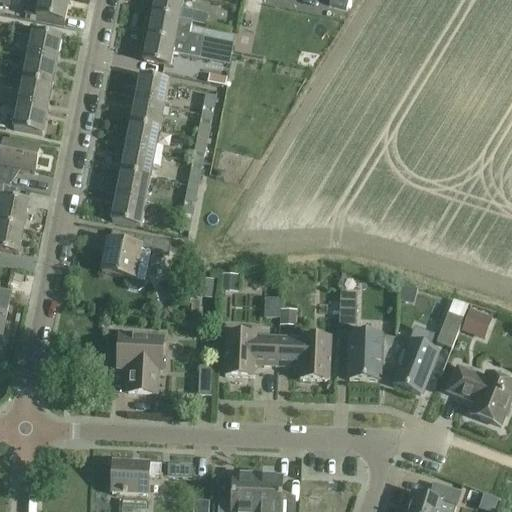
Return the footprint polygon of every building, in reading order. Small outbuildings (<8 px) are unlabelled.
[(65,25),(70,1),(65,0),(40,0),(36,20),(65,25)] [(156,0),(153,16),(180,21),(184,0),(156,0)] [(248,0),(246,10),(259,12),(261,0),(248,0)] [(348,0),(328,0),(325,10),(343,16),(348,0)] [(194,14),(192,24),(206,27),(209,16),(194,14)] [(153,16),(149,40),(201,50),(203,39),(189,37),(191,24),(180,22),(180,21),(153,16)] [(14,27),(12,37),(28,41),(30,31),(14,27)] [(33,35),(28,60),(57,66),(62,41),(33,35)] [(201,50),(149,40),(144,64),(171,69),(173,56),(211,63),(213,53),(201,50)] [(23,84),(52,90),(57,66),(28,60),(23,84)] [(209,77),(208,85),(224,88),(225,80),(209,77)] [(136,105),(165,111),(169,86),(140,80),(136,105)] [(23,84),(18,108),(47,114),(52,90),(23,84)] [(203,110),(213,111),(216,98),(206,97),(203,110)] [(136,105),(131,129),(160,135),(165,111),(136,105)] [(47,114),(18,108),(13,133),(42,139),(47,114)] [(200,122),(211,124),(212,116),(202,114),(200,122)] [(200,126),(197,140),(208,142),(211,128),(200,126)] [(131,129),(126,153),(155,158),(160,159),(162,149),(157,148),(160,135),(131,129)] [(197,140),(194,154),(205,156),(208,142),(197,140)] [(35,177),(40,151),(4,144),(0,160),(0,159),(0,185),(11,188),(14,173),(35,177)] [(126,153),(122,177),(151,182),(153,168),(159,169),(160,159),(155,158),(126,153)] [(204,161),(193,159),(192,167),(203,169),(204,161)] [(190,171),(187,188),(198,190),(200,182),(202,174),(190,171)] [(122,177),(117,200),(146,206),(151,182),(122,177)] [(198,190),(187,188),(185,204),(195,206),(198,190)] [(0,226),(24,231),(29,206),(0,199),(0,226)] [(146,206),(117,200),(112,225),(141,231),(146,206)] [(182,216),(193,218),(194,211),(184,208),(182,216)] [(190,234),(192,223),(181,221),(179,232),(190,234)] [(0,253),(19,257),(24,231),(0,226),(0,253)] [(107,252),(102,277),(126,281),(125,286),(128,292),(138,294),(144,290),(151,254),(169,258),(172,245),(122,235),(120,246),(112,245),(111,253),(107,252)] [(222,279),(222,289),(238,290),(238,280),(222,279)] [(213,296),(213,284),(197,284),(197,296),(213,296)] [(0,337),(2,338),(11,297),(0,294),(0,337)] [(340,296),(339,328),(355,329),(356,297),(340,296)] [(265,301),(265,321),(278,321),(279,302),(265,301)] [(448,317),(436,346),(451,352),(463,322),(468,308),(453,303),(448,317)] [(470,313),(467,323),(489,332),(493,322),(470,313)] [(280,315),(280,329),(296,329),(296,315),(280,315)] [(277,370),(278,341),(255,340),(255,339),(226,337),(224,380),(253,381),(254,366),(263,367),(263,369),(277,370)] [(388,372),(394,342),(380,339),(380,338),(350,337),(348,383),(379,384),(379,370),(388,372)] [(163,341),(119,339),(117,371),(129,372),(128,395),(156,397),(157,373),(161,373),(163,341)] [(301,342),(278,341),(277,370),(291,370),(291,368),(300,369),(300,383),(328,384),(330,342),(301,341),(301,342)] [(409,345),(394,342),(388,372),(397,374),(392,387),(420,398),(437,355),(409,344),(409,345)] [(199,369),(198,399),(211,400),(213,370),(199,369)] [(484,381),(457,370),(447,395),(474,406),(473,408),(482,411),(479,421),(501,430),(511,401),(511,386),(486,376),(484,381)] [(149,467),(113,465),(111,497),(147,499),(148,479),(160,480),(161,468),(149,467)] [(255,511),(257,479),(232,478),(231,505),(218,505),(217,511),(255,511)] [(257,479),(255,511),(293,511),(294,508),(281,507),(282,480),(257,479)] [(413,496),(407,511),(454,511),(460,495),(433,487),(429,501),(413,496)] [(479,511),(494,511),(497,504),(482,497),(478,511),(479,511)] [(138,511),(138,501),(113,501),(113,511),(138,511)]
